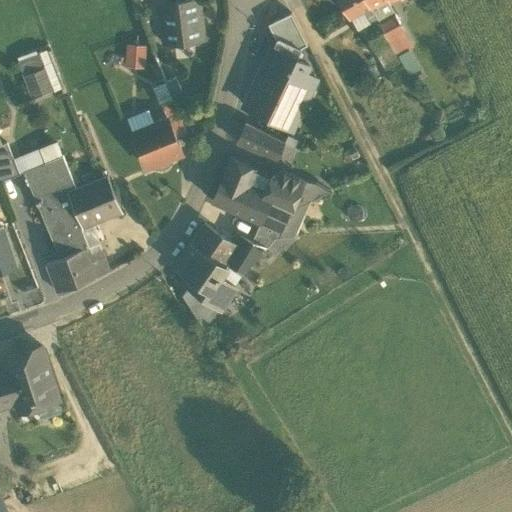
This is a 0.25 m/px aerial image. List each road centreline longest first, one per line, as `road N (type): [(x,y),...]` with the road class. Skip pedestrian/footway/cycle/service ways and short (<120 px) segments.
road 1 (track): [(291,0),(511,432)]
road 2 (residential): [(0,331),(94,302),(154,264),(194,200),(247,21),(263,0)]
